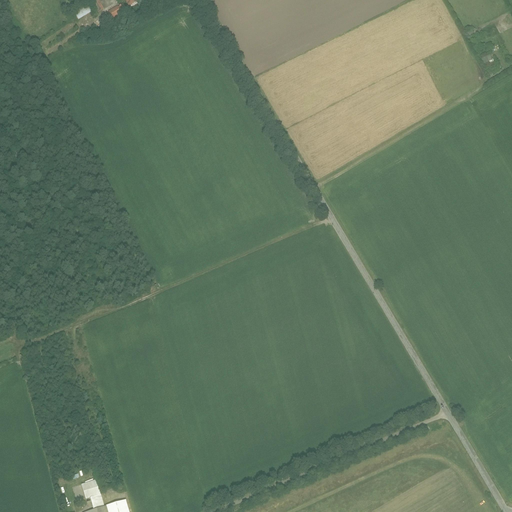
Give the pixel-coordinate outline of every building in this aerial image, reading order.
[(124,0),(129,8),(139,2),(137,0),(124,0)] [(99,1),(92,5),(97,14),(104,9),(99,1)] [(75,12),(79,20),(94,12),(90,4),(75,12)] [(117,6),(107,12),(111,20),(127,12),(123,6),(119,8),(117,6)] [(95,480),(80,485),(85,500),(89,499),(100,495),(95,480)] [(100,495),(89,499),(93,510),(104,507),(100,495)] [(85,511),(128,511),(125,501),(104,507),(93,510),(85,511)]
